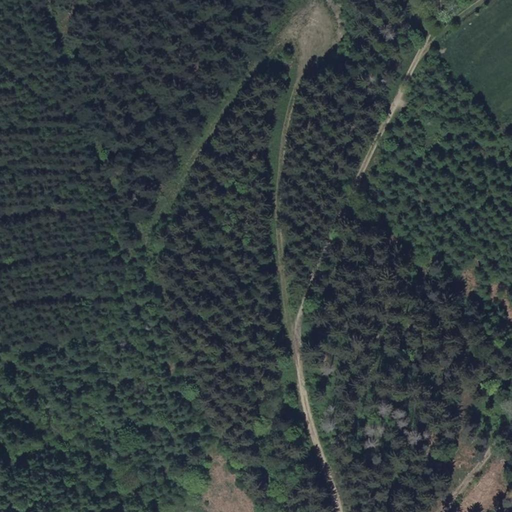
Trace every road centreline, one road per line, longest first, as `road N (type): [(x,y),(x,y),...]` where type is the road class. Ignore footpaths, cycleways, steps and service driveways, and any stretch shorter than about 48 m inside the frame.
road 1 (track): [(319,511),(294,302),(396,89),(436,33),(478,0)]
road 2 (track): [(436,511),(511,417)]
